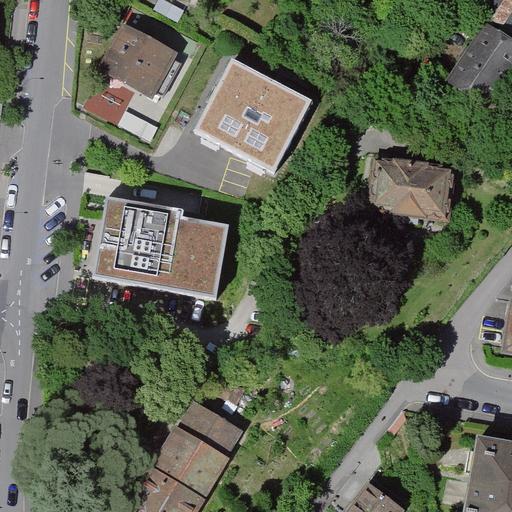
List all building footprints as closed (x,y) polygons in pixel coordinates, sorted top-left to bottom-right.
[(190,14),(162,0),(154,16),(182,30),(190,14)] [(511,0),(489,0),(477,18),(511,41),(511,0)] [(134,27),(111,67),(161,95),(184,55),(134,27)] [(511,68),(511,53),(482,33),(445,87),(482,112),(511,68)] [(235,59),(195,135),(271,175),(311,99),(235,59)] [(450,170),(385,162),(378,217),(444,225),(450,170)] [(178,205),(110,194),(109,202),(106,217),(97,270),(96,279),(103,280),(139,286),(180,292),(216,298),(220,299),(232,223),(176,214),(178,205)] [(295,288),(283,281),(270,302),(282,309),(295,288)] [(198,511),(247,434),(201,405),(190,425),(135,511),(198,511)] [(511,511),(511,453),(479,448),(467,511),(511,511)] [(401,511),(374,491),(357,511),(401,511)]
